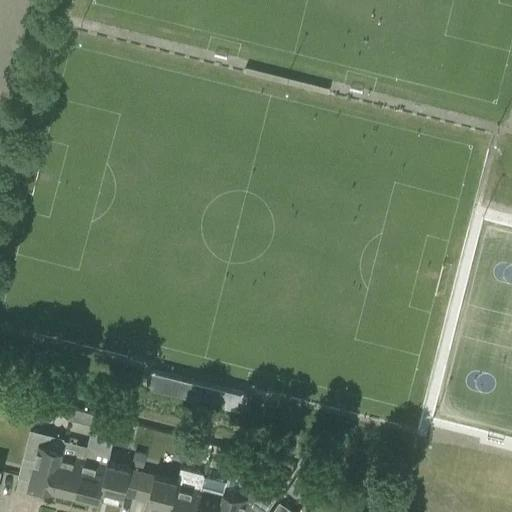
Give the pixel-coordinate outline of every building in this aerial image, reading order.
[(160,369),(157,384),(224,401),(228,386),(160,369)] [(14,389),(9,405),(30,411),(34,394),(14,389)] [(86,423),(89,411),(70,407),(67,418),(86,423)] [(99,414),(96,425),(115,430),(118,419),(99,414)] [(51,487),(60,450),(61,450),(61,449),(47,445),(50,434),(29,428),(23,455),(34,458),(28,483),(37,486),(36,489),(46,492),(47,488),(51,489),(51,488),(51,487)] [(198,440),(196,450),(198,454),(207,456),(211,444),(198,440)] [(83,456),(74,493),(98,499),(97,498),(107,462),(106,462),(106,461),(109,451),(86,445),(83,456)] [(83,456),(61,450),(60,450),(51,487),(51,488),(74,493),(83,456)] [(134,450),(131,463),(143,466),(146,453),(134,450)] [(123,493),(135,496),(142,470),(106,461),(106,462),(107,462),(97,498),(98,499),(121,504),(123,493)] [(142,470),(135,496),(147,499),(144,511),(149,511),(168,511),(176,480),(177,480),(142,470)] [(193,511),(200,486),(177,480),(176,480),(168,511),(193,511)] [(248,511),(264,511),(274,497),(261,488),(239,482),(237,494),(223,490),(222,492),(223,492),(217,511),(241,511),(242,510),(248,511)] [(193,511),(217,511),(223,492),(222,492),(200,486),(193,511)] [(296,511),(279,500),(270,511),(296,511)]
